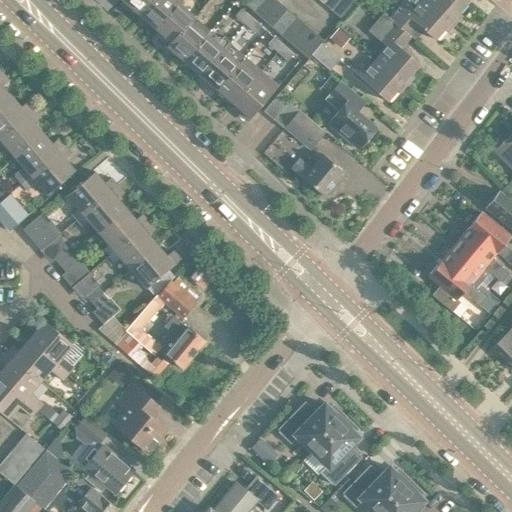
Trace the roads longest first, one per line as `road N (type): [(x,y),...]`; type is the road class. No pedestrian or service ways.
road 1 (secondary): [(323,298),(26,0)]
road 2 (unclassified): [(323,298),(511,60)]
road 3 (residential): [(149,511),(323,298)]
road 4 (secondary): [(511,481),(323,298)]
